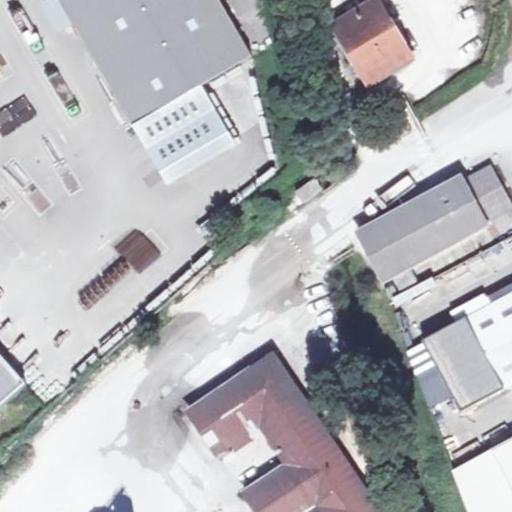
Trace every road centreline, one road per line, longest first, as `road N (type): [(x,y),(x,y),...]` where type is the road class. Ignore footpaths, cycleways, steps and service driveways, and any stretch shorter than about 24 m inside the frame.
road 1 (unknown): [(511,398),(493,400),(459,380),(432,323),(442,296),(511,258)]
road 2 (track): [(194,511),(157,440),(175,361)]
